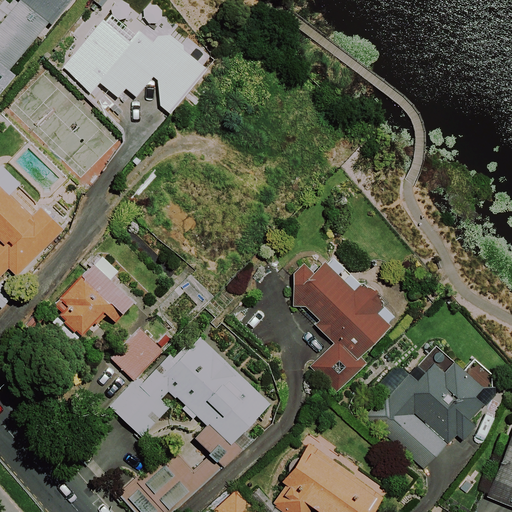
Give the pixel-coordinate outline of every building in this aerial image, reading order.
[(16,0),(21,4),(0,29),(0,73),(4,77),(46,24),(49,27),(70,0),(16,0)] [(155,84),(155,100),(171,113),(212,64),(173,32),(176,29),(147,4),(138,15),(133,10),(126,18),(114,7),(59,73),(97,105),(107,93),(115,99),(122,90),(133,99),(150,79),(155,84)] [(330,155),(294,122),(260,158),(296,191),(330,155)] [(0,243),(5,248),(37,215),(20,199),(15,204),(0,189),(0,243)] [(245,210),(229,197),(200,231),(186,248),(226,281),(237,268),(232,264),(264,226),(245,210)] [(304,260),(294,270),(293,305),(306,304),(320,318),(314,324),(334,343),(313,364),(339,390),(364,363),(358,357),(397,317),(330,253),(313,270),(304,260)] [(132,302),(94,262),(80,276),(48,307),(78,337),(110,307),(118,315),(132,302)] [(210,297),(187,276),(176,288),(200,309),(210,297)] [(267,405),(199,340),(176,364),(138,327),(107,359),(131,382),(107,407),(139,438),(168,408),(176,400),(204,426),(192,439),(222,468),(239,451),(230,443),(267,405)] [(368,421),(423,470),(444,446),(451,452),(473,427),(467,421),(498,386),(471,363),(462,373),(450,363),(440,375),(423,359),(368,421)] [(511,426),(483,498),(511,509),(511,426)] [(355,511),(368,511),(380,496),(373,491),(379,482),(325,445),(319,453),(305,444),(279,481),(283,484),(268,506),(277,511),(310,511),(312,509),(316,511),(345,511),(349,508),(355,511)] [(152,494),(170,479),(160,467),(142,483),(152,494)] [(184,495),(174,483),(157,497),(168,509),(184,495)] [(153,511),(155,511),(136,490),(122,503),(130,511),(153,511)] [(252,511),(233,491),(209,511),(252,511)]
